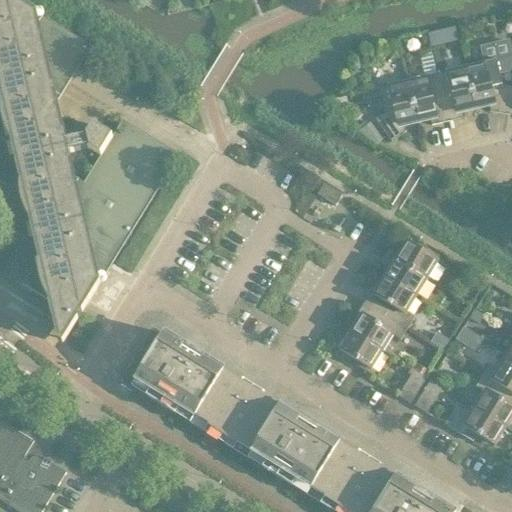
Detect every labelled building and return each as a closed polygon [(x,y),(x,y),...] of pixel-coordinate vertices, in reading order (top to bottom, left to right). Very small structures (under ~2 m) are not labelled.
[(86,137),(61,143),(57,129),(53,109),(78,67),(91,47),(14,0),(0,0),(0,100),(0,102),(9,100),(13,120),(14,120),(18,138),(9,140),(14,158),(19,182),(28,180),(37,218),(28,220),(37,259),(21,286),(47,302),(57,342),(62,345),(77,320),(83,319),(81,313),(179,155),(178,155),(122,120),(112,138),(93,126),(86,137)] [(507,116),(511,87),(502,86),(496,61),(466,68),(475,107),(488,104),(490,113),(507,116)] [(475,107),(466,68),(437,75),(448,123),(464,119),(462,110),(475,107)] [(432,127),(448,123),(437,75),(408,82),(417,121),(430,118),(432,127)] [(404,124),(417,121),(408,82),(377,89),(383,114),(375,120),(391,143),(406,133),(404,124)] [(370,124),(356,134),(374,146),(382,141),(370,124)] [(323,186),(317,196),(335,207),(342,197),(323,186)] [(389,249),(385,255),(427,280),(439,262),(437,261),(439,257),(426,250),(424,253),(406,242),(398,255),(389,249)] [(417,298),(427,280),(385,255),(382,260),(391,266),(384,278),(417,298)] [(371,292),(364,304),(407,330),(414,319),(406,314),(417,298),(384,278),(374,294),(371,292)] [(400,341),(407,330),(364,304),(357,315),(360,317),(350,333),(383,353),(393,337),(400,341)] [(475,311),(469,320),(478,324),(483,316),(475,311)] [(465,326),(457,339),(476,351),(484,338),(465,326)] [(383,353),(350,333),(339,351),(357,362),(355,366),(367,374),(369,370),(371,371),(383,353)] [(194,417),(222,371),(163,334),(135,380),(194,417)] [(443,351),(449,341),(437,334),(430,343),(443,351)] [(483,377),(511,394),(511,356),(508,354),(498,370),(490,365),(483,377)] [(194,417),(252,452),(280,407),(222,371),(194,417)] [(423,384),(411,376),(398,397),(410,404),(423,384)] [(474,409),(506,429),(511,419),(511,394),(483,377),(476,388),(484,393),(474,409)] [(426,414),(438,393),(427,386),(414,407),(426,414)] [(310,488),(338,442),(280,407),(252,452),(310,488)] [(506,429),(474,409),(465,423),(455,417),(449,428),(472,443),(477,436),(495,447),(506,429)] [(0,496),(23,460),(28,451),(34,442),(0,421),(0,496)] [(348,511),(375,511),(396,478),(338,442),(310,488),(348,511)] [(28,463),(23,460),(0,496),(0,501),(17,511),(42,511),(66,475),(41,458),(39,458),(38,458),(37,457),(35,458),(34,458),(33,458),(32,459),(31,460),(30,461),(28,463)] [(451,511),(396,478),(375,511),(451,511)]
